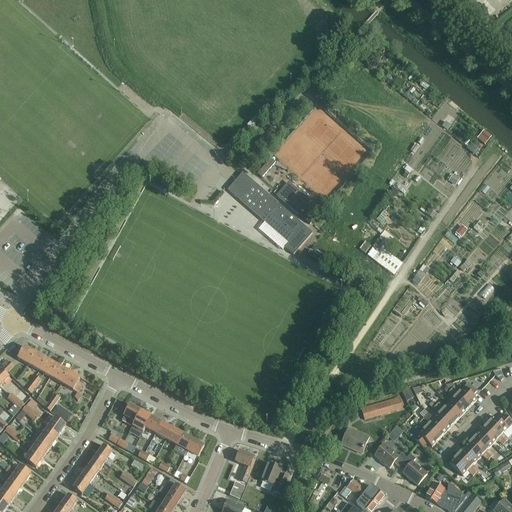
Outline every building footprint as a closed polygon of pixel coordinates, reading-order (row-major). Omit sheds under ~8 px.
[(423,82),(420,86),(426,91),(429,87),(423,82)] [(484,131),(480,136),(488,142),(492,137),(484,131)] [(415,145),(411,152),(415,154),(420,147),(415,145)] [(271,160),(258,175),(262,179),(276,164),(271,160)] [(242,174),(227,191),(264,223),(289,244),(285,249),(294,256),(313,235),(296,220),(242,174)] [(453,176),(449,182),(456,187),(460,180),(453,176)] [(392,181),(389,185),(394,188),(402,195),(405,191),(392,181)] [(274,195),(298,215),(308,203),(288,187),(282,194),(278,191),(276,193),(274,195)] [(393,189),(390,194),(395,198),(398,193),(393,189)] [(430,211),(427,215),(433,219),(436,215),(430,211)] [(462,226),(456,234),(461,238),(467,231),(462,226)] [(382,238),(377,244),(383,248),(387,243),(382,238)] [(365,243),(359,250),(365,255),(370,247),(365,243)] [(377,243),(372,249),(378,254),(383,248),(377,244),(377,243)] [(318,262),(321,257),(310,251),(307,256),(318,262)] [(454,258),(451,263),(457,268),(461,264),(454,258)] [(424,300),(420,304),(425,309),(429,305),(424,300)] [(29,366),(30,367),(37,355),(25,348),(18,360),(29,366)] [(37,355),(30,367),(39,372),(42,374),(49,361),(37,355)] [(391,355),(386,360),(392,366),(397,361),(391,355)] [(49,361),(42,374),(50,378),(54,380),(61,368),(49,361)] [(8,373),(14,367),(9,363),(3,369),(8,373)] [(61,368),(54,380),(61,385),(66,387),(73,375),(61,368)] [(2,371),(0,372),(0,387),(0,388),(10,379),(2,371)] [(73,375),(66,387),(78,394),(83,386),(78,383),(80,379),(73,375)] [(25,390),(28,392),(38,379),(35,377),(25,390)] [(16,382),(23,388),(26,385),(19,379),(16,382)] [(38,379),(28,392),(31,394),(41,381),(38,379)] [(451,392),(469,409),(477,401),(473,397),(477,393),(468,384),(459,394),(454,389),(451,392)] [(408,388),(402,392),(405,399),(412,395),(408,388)] [(453,400),(449,405),(462,417),(469,409),(451,392),(448,395),(453,400)] [(7,401),(14,406),(20,411),(24,405),(12,395),(10,397),(7,401)] [(55,395),(48,405),(45,409),(50,413),(51,413),(60,399),(55,395)] [(36,403),(45,409),(48,405),(39,398),(37,402),(36,403)] [(400,399),(372,407),(361,410),(364,421),(403,410),(400,399)] [(22,412),(26,416),(34,423),(36,422),(39,418),(32,412),(37,406),(32,401),(22,412)] [(436,407),(454,425),(462,417),(449,405),(444,410),(439,404),(436,407)] [(14,418),(20,411),(14,406),(8,413),(14,418)] [(58,407),(53,414),(67,424),(72,417),(58,407)] [(124,417),(122,422),(132,428),(134,423),(135,424),(141,413),(130,407),(127,412),(124,417)] [(439,415),(434,420),(447,433),(454,425),(436,407),(433,410),(439,415)] [(19,423),(26,416),(22,412),(16,420),(19,423)] [(135,424),(134,423),(132,428),(143,434),(145,429),(151,418),(141,413),(135,424)] [(495,418),(487,426),(505,443),(508,441),(503,435),(511,425),(511,422),(506,414),(499,422),(495,418)] [(428,415),(421,423),(440,441),(447,433),(434,420),(428,415)] [(50,416),(42,427),(47,430),(58,438),(66,428),(55,420),(50,416)] [(145,429),(156,435),(162,424),(151,418),(145,429)] [(432,449),(440,441),(421,423),(418,426),(424,431),(414,441),(423,449),(427,444),(432,449)] [(162,424),(156,435),(166,441),(172,430),(162,424)] [(479,434),(493,446),(497,441),(503,446),(505,443),(487,426),(479,434)] [(7,430),(20,440),(22,438),(9,427),(7,430)] [(397,428),(394,431),(400,436),(403,433),(397,428)] [(362,455),(369,439),(348,429),(341,446),(362,455)] [(18,443),(20,440),(7,430),(5,433),(18,443)] [(47,430),(40,440),(51,448),(58,438),(47,430)] [(172,430),(166,441),(176,447),(183,436),(172,430)] [(4,434),(0,438),(0,443),(3,445),(9,438),(4,434)] [(472,441),(491,459),(493,456),(488,451),(493,446),(479,434),(472,441)] [(112,436),(109,441),(117,446),(125,451),(126,450),(129,445),(124,442),(112,436)] [(176,447),(174,452),(184,458),(187,453),(193,442),(183,436),(176,447)] [(40,440),(32,450),(44,459),(51,448),(40,440)] [(465,449),(478,462),(482,457),(488,462),(491,459),(472,441),(465,449)] [(193,442),(187,453),(198,459),(204,448),(193,442)] [(399,468),(402,465),(407,459),(401,454),(399,457),(384,445),(374,457),(389,470),(394,464),(399,468)] [(103,447),(96,458),(105,464),(112,453),(103,447)] [(417,448),(413,452),(418,457),(422,452),(417,448)] [(457,457),(476,475),(478,472),(473,467),(478,462),(465,449),(457,457)] [(36,469),(44,459),(32,450),(25,461),(36,469)] [(236,463),(246,467),(244,471),(244,470),(240,481),(246,483),(254,463),(252,462),(254,459),(240,453),(236,463)] [(410,455),(407,459),(402,465),(407,469),(403,475),(417,487),(427,475),(413,463),(416,460),(410,455)] [(473,478),(476,475),(457,457),(449,465),(463,478),(468,472),(473,478)] [(96,458),(88,468),(97,475),(105,464),(96,458)] [(131,467),(142,473),(145,468),(134,462),(131,467)] [(508,463),(499,468),(503,474),(511,469),(508,463)] [(261,483),(274,488),(280,475),(282,470),(268,465),(261,483)] [(6,472),(5,473),(12,478),(24,486),(31,476),(20,467),(17,472),(9,467),(6,472)] [(88,468),(81,479),(90,485),(97,475),(88,468)] [(151,469),(146,477),(152,481),(157,473),(151,469)] [(122,476),(136,486),(138,483),(124,474),(122,476)] [(280,475),(274,488),(273,493),(281,496),(288,478),(280,475)] [(133,489),(136,486),(122,476),(120,479),(133,489)] [(315,506),(330,481),(322,476),(318,481),(321,483),(310,503),(315,506)] [(12,478),(5,488),(17,496),(24,486),(12,478)] [(82,496),(90,485),(81,479),(73,490),(82,496)] [(174,489),(168,499),(177,505),(185,492),(176,486),(177,485),(170,480),(168,485),(174,489)] [(354,488),(377,507),(385,498),(371,487),(366,492),(353,481),(347,488),(351,492),(354,488)] [(245,487),(236,483),(230,496),(240,500),(245,487)] [(138,490),(144,494),(148,488),(142,484),(138,490)] [(434,485),(425,499),(436,505),(445,491),(434,485)] [(445,491),(436,505),(446,511),(446,510),(448,511),(457,511),(463,506),(467,500),(448,485),(445,491)] [(5,488),(0,495),(0,500),(9,507),(17,496),(5,488)] [(345,499),(351,492),(347,488),(341,496),(345,499)] [(356,505),(364,511),(373,511),(377,507),(354,488),(351,492),(360,500),(356,505)] [(107,498),(120,507),(122,504),(109,495),(107,498)] [(68,496),(60,507),(67,511),(70,511),(77,503),(68,496)] [(457,511),(473,511),(480,503),(470,496),(467,500),(463,506),(457,511)] [(493,511),(511,511),(511,503),(508,497),(508,496),(504,500),(493,511)] [(118,510),(120,507),(107,498),(105,500),(118,510)] [(130,499),(126,506),(131,509),(135,502),(130,499)] [(151,505),(161,511),(172,511),(177,505),(168,499),(162,508),(158,506),(159,506),(153,502),(151,505)] [(0,511),(5,511),(9,507),(0,500),(0,511)] [(228,502),(223,511),(243,511),(245,509),(228,502)]
